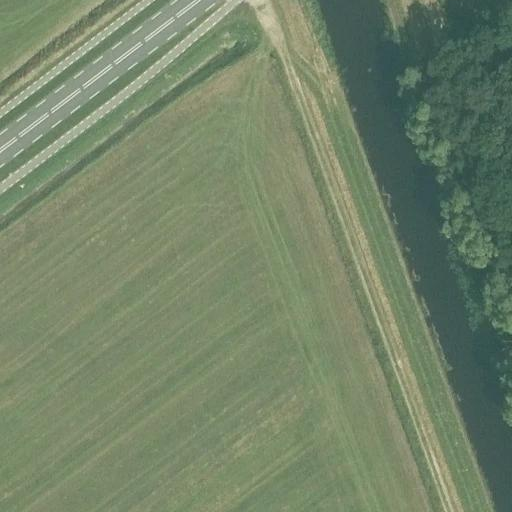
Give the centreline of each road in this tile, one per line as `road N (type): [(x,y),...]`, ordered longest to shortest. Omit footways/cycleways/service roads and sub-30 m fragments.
road 1 (track): [(260,0),(447,511)]
road 2 (primary): [(0,153),(200,0)]
